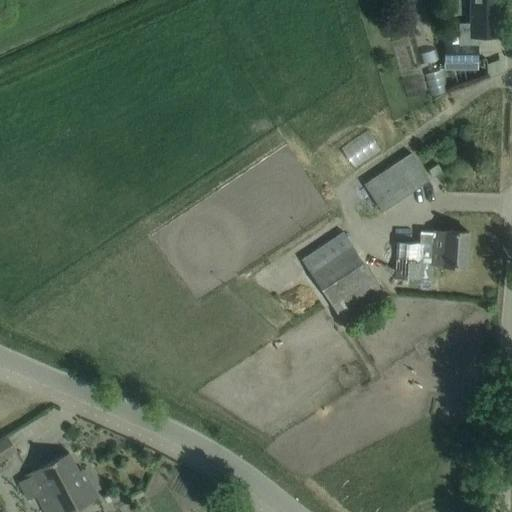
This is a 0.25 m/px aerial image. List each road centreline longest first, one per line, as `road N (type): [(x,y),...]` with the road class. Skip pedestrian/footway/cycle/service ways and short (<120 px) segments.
road 1 (unclassified): [(282,511),(210,457),(0,360)]
road 2 (unclassified): [(501,511),(511,319)]
